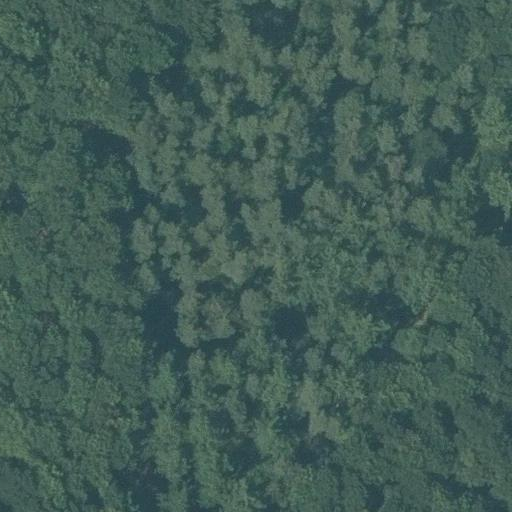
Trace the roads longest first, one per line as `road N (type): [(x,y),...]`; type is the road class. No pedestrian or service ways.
road 1 (track): [(145,511),(133,236),(119,160),(194,0)]
road 2 (track): [(511,483),(148,511)]
road 3 (track): [(127,133),(0,50)]
